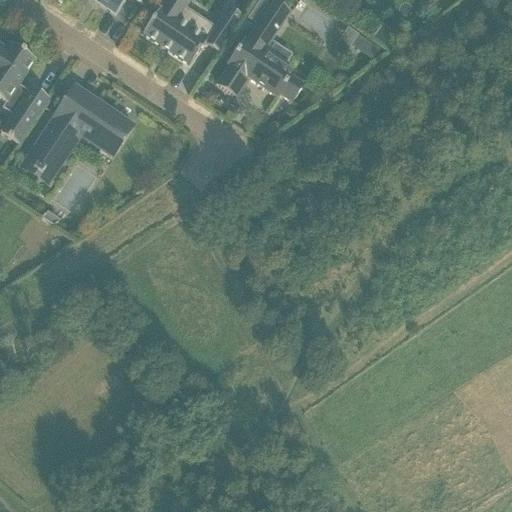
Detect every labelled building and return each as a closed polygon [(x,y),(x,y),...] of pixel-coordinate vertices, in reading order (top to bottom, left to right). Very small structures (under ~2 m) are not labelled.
[(87,0),(114,18),(126,0),(130,0),(142,8),(148,0),(87,0)] [(141,36),(189,68),(203,47),(217,55),(241,18),(228,10),(214,30),(197,18),(189,31),(176,22),(188,5),(181,0),(167,0),(160,11),(159,10),(141,36)] [(260,0),(247,20),(253,24),(267,4),(260,0)] [(227,68),(215,86),(236,100),(248,81),(276,101),(279,97),(290,105),(302,87),(291,79),(293,76),(262,55),(289,15),(272,3),(245,43),(243,42),(242,44),(240,43),(232,55),(233,57),(226,67),(227,68)] [(347,30),(332,51),(342,58),(357,37),(347,30)] [(0,134),(0,135),(17,147),(48,100),(31,89),(28,94),(18,87),(35,63),(9,46),(5,52),(0,47),(0,101),(4,105),(1,109),(12,117),(0,134)] [(41,175),(49,180),(75,141),(69,137),(73,130),(112,156),(116,149),(117,149),(130,130),(73,92),(55,119),(57,120),(28,166),(33,170),(32,172),(40,178),(41,175)]
